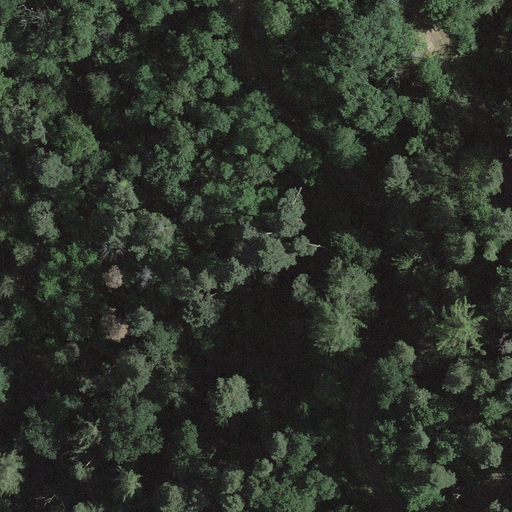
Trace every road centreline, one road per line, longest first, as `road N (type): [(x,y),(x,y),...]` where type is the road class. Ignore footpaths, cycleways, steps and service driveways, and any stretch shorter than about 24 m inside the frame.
road 1 (track): [(247,0),(244,24),(263,80),(373,184),(385,208),(393,302),(361,387),(354,435),(402,511)]
road 2 (track): [(511,182),(416,0)]
